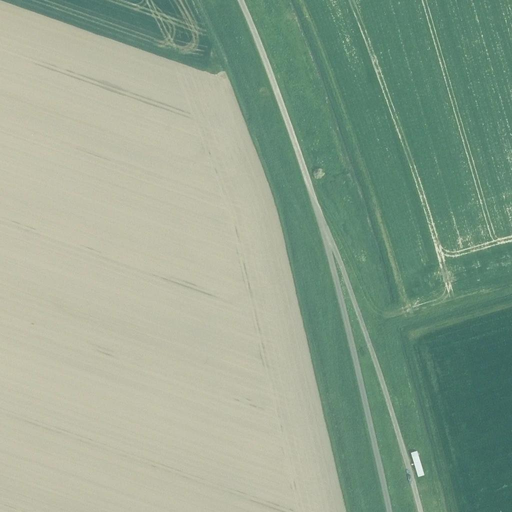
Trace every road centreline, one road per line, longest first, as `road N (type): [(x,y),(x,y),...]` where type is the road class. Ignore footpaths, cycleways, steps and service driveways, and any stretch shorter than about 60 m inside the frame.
road 1 (unclassified): [(420,511),(353,296),(322,224)]
road 2 (unclassified): [(387,511),(322,224)]
road 3 (unclassified): [(322,224),(239,0)]
